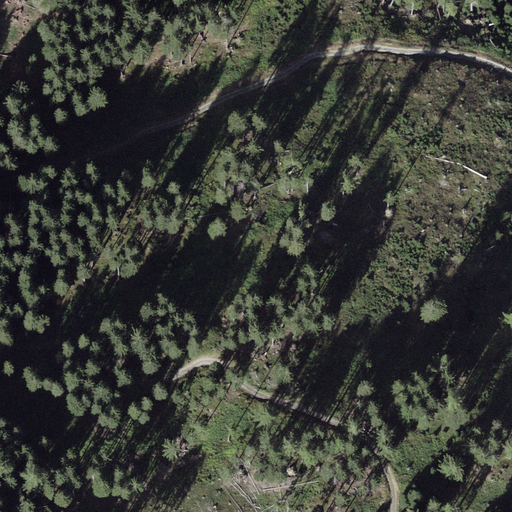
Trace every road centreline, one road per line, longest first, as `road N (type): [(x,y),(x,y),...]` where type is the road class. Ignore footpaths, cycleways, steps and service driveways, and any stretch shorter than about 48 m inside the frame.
road 1 (track): [(511,74),(439,52),(312,55),(97,157),(0,178)]
road 2 (track): [(0,347),(44,344),(146,382),(220,360),(250,391),(358,435),(392,482),(394,511)]
